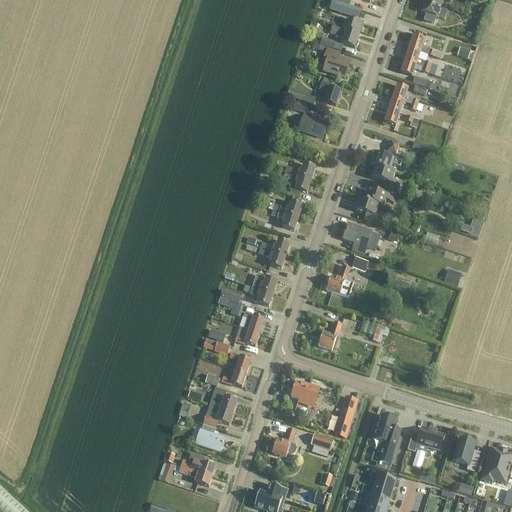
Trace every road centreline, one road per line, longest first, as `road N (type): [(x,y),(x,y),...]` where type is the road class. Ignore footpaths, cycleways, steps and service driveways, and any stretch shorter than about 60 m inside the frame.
road 1 (tertiary): [(283,355),(398,0)]
road 2 (residential): [(511,429),(283,355)]
road 3 (tertiary): [(227,511),(283,355)]
